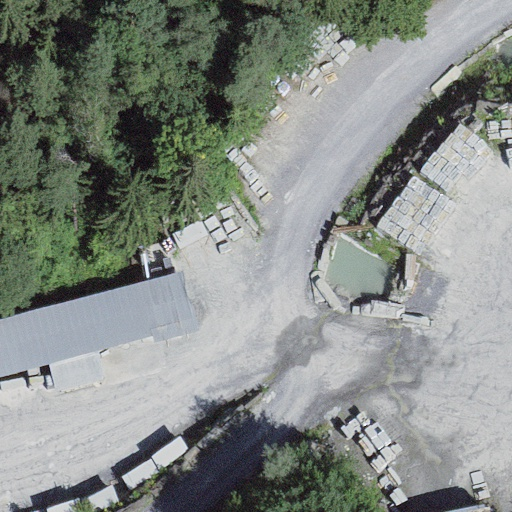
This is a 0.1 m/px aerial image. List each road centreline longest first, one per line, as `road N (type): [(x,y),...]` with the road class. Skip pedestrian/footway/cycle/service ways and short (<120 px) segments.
road 1 (track): [(0,464),(230,370),(318,252),(351,160),(444,57),(511,14)]
road 2 (track): [(318,252),(315,372),(272,441),(192,511)]
